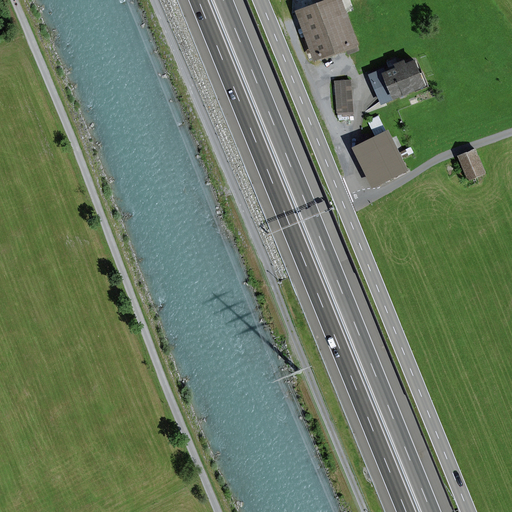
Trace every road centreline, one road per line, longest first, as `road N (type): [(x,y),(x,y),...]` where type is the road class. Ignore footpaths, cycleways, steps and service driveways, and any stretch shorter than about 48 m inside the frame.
road 1 (track): [(364,511),(154,0)]
road 2 (primary): [(260,0),(468,511)]
road 3 (motorway): [(197,0),(405,511)]
road 4 (motorway): [(430,511),(223,0)]
road 5 (track): [(219,511),(16,0)]
